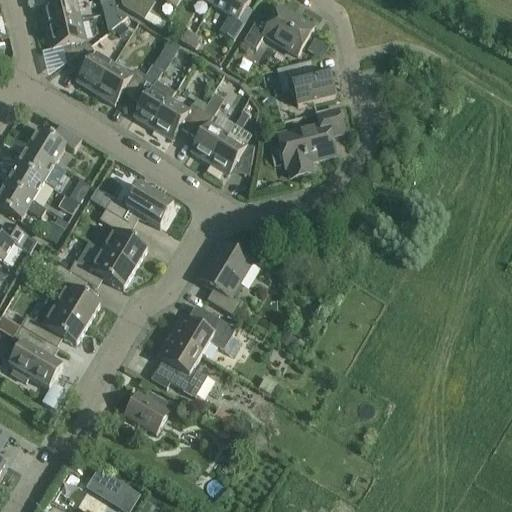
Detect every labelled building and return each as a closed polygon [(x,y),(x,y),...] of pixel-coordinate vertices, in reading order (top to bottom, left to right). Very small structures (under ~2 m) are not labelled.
[(47,32),(81,24),(76,3),(82,2),(81,0),(54,0),(56,7),(42,10),(47,32)] [(177,11),(183,0),(167,0),(165,4),(177,11)] [(217,0),(197,0),(212,9),(217,0)] [(234,46),(245,28),(239,24),(251,4),(243,0),(217,0),(212,9),(230,20),(220,37),(234,46)] [(137,18),(143,7),(136,3),(130,14),(137,18)] [(162,34),(167,27),(149,16),(151,12),(143,7),(137,18),(162,34)] [(298,25),(279,13),(272,25),(260,18),(250,35),(244,46),(256,53),(264,40),(298,60),(314,33),(299,23),(298,25)] [(67,68),(91,51),(86,45),(81,24),(47,32),(52,53),(62,51),(67,68)] [(188,49),(195,38),(187,34),(181,45),(188,49)] [(195,54),(202,43),(195,38),(188,49),(195,54)] [(96,98),(114,68),(95,56),(91,51),(67,68),(82,77),(77,86),(96,98)] [(314,77),(311,65),(284,72),(277,74),(282,98),(294,95),(298,110),(335,101),(328,74),(314,77)] [(132,79),(114,68),(96,98),(115,109),(122,97),(132,103),(146,80),(135,74),(132,79)] [(134,121),(153,133),(171,103),(175,96),(157,85),(163,76),(152,70),(146,80),(132,103),(141,108),(134,121)] [(189,138),(208,107),(198,102),(193,109),(192,109),(189,114),(171,103),(153,133),(172,145),(180,132),(189,138)] [(210,168),(228,138),(235,127),(216,116),(218,114),(208,107),(189,138),(199,143),(191,156),(210,168)] [(313,176),(310,166),(335,160),(330,141),(344,138),(337,113),(317,118),(320,130),(279,140),(287,171),(289,171),(291,182),(313,176)] [(82,144),(59,130),(53,141),(39,133),(28,152),(55,168),(66,151),(75,156),(82,144)] [(249,180),(254,151),(247,150),(228,138),(210,168),(229,180),(234,171),(249,180)] [(54,193),(66,174),(55,168),(28,152),(16,144),(9,141),(4,149),(23,160),(17,170),(17,171),(44,187),(54,193)] [(33,205),(44,187),(17,171),(17,170),(5,163),(0,170),(0,171),(12,179),(6,189),(33,205)] [(46,216),(32,207),(33,205),(6,189),(0,198),(0,211),(11,219),(22,225),(27,215),(41,224),(46,216)] [(160,232),(174,210),(140,189),(126,212),(112,203),(106,214),(129,228),(136,217),(160,232)] [(136,274),(148,253),(123,238),(129,228),(106,214),(100,225),(114,233),(101,253),(136,274)] [(37,246),(6,228),(0,236),(0,264),(8,270),(12,268),(21,253),(30,259),(37,246)] [(234,321),(241,308),(231,302),(243,282),(253,265),(222,246),(199,284),(214,293),(207,305),(234,321)] [(136,274),(101,253),(89,273),(75,265),(69,275),(69,276),(82,284),(92,290),(98,279),(123,294),(136,274)] [(88,329),(101,309),(76,294),(82,284),(69,276),(69,275),(59,269),(52,280),(66,289),(54,309),(88,329)] [(75,351),(88,329),(54,309),(47,305),(35,325),(28,320),(22,331),(55,351),(60,341),(75,351)] [(236,334),(213,320),(196,309),(188,323),(183,320),(171,341),(202,360),(210,346),(223,355),(236,334)] [(55,351),(22,331),(21,332),(19,332),(11,327),(6,336),(15,342),(14,343),(22,348),(9,370),(14,373),(11,378),(27,387),(29,383),(33,385),(50,395),(63,372),(49,364),(56,352),(55,351)] [(207,381),(194,373),(202,360),(171,341),(158,362),(166,367),(159,379),(155,377),(151,384),(168,394),(172,388),(195,402),(207,381)] [(148,402),(138,396),(124,419),(156,439),(173,411),(169,408),(151,397),(148,402)] [(134,511),(141,502),(98,476),(87,494),(116,511),(134,511)]
